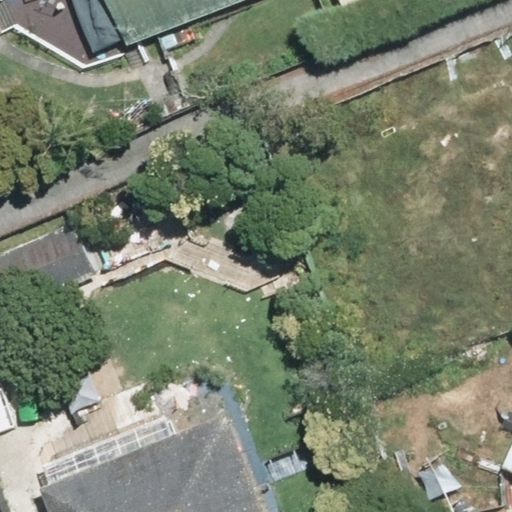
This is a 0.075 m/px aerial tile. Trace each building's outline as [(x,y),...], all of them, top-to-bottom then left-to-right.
[(116,0),(128,39),(260,0),(116,0)] [(418,78),(434,113),(505,81),(489,46),(418,78)] [(511,111),(456,134),(482,199),(500,191),(511,220),(511,111)] [(78,217),(0,248),(0,319),(103,277),(78,217)] [(511,263),(488,273),(505,316),(511,313),(511,263)] [(271,511),(232,413),(50,485),(60,511),(271,511)]
